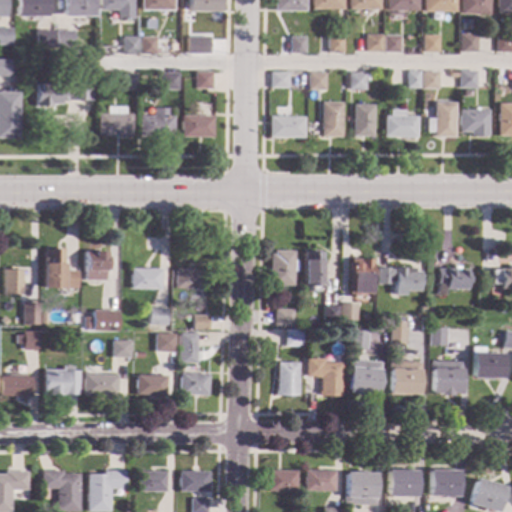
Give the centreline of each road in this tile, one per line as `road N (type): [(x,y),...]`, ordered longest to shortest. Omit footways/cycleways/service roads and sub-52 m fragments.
road 1 (residential): [(244,0),(233,511)]
road 2 (tertiary): [(511,191),(0,193)]
road 3 (residential): [(500,431),(0,434)]
